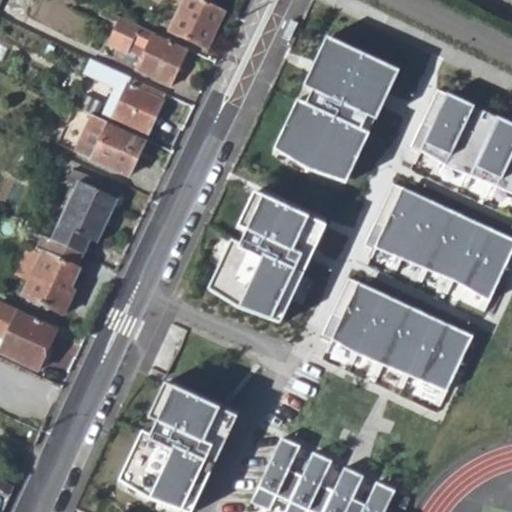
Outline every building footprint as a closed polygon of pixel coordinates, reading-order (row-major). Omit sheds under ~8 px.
[(206,49),(224,11),(209,4),(201,0),(168,0),(179,5),(168,30),(206,49)] [(152,35),(152,33),(120,17),(107,45),(126,53),(131,44),(145,49),(135,70),(170,86),(185,51),(152,35)] [(350,176),(371,133),(362,129),(369,115),(377,119),(401,70),(328,35),(305,85),(313,89),(307,103),(298,99),(278,142),(350,176)] [(146,133),(164,94),(121,74),(89,59),(83,73),(123,92),(111,118),(146,133)] [(313,89),(305,85),(298,99),(307,103),(313,89)] [(511,122),(441,88),(433,104),(443,109),(423,149),(444,161),(438,172),(444,174),(449,164),(469,174),(464,184),(469,186),(474,176),(494,186),(489,196),(495,198),(500,188),(511,194),(511,122)] [(74,151),(91,159),(107,125),(108,122),(92,115),(74,151)] [(362,129),(371,133),(377,119),(369,115),(362,129)] [(142,142),(107,125),(91,159),(126,176),(142,142)] [(75,185),(50,240),(81,254),(87,241),(95,243),(115,199),(98,191),(101,183),(71,169),(66,180),(75,185)] [(378,246),(457,279),(460,272),(472,277),(468,286),(492,300),(511,257),(511,237),(396,183),(388,199),(398,203),(378,246)] [(232,240),(211,283),(283,317),(304,273),(295,269),(311,237),(319,241),(327,225),(255,191),(247,207),(256,211),(247,230),(240,244),(232,240)] [(256,211),(247,207),(238,226),(247,230),(256,211)] [(295,269),(304,273),(319,241),(311,237),(295,269)] [(75,267),(81,254),(50,240),(44,253),(41,253),(21,295),(61,314),(71,294),(67,292),(78,270),(75,267)] [(28,277),(39,251),(29,246),(17,272),(28,277)] [(460,272),(457,279),(468,286),(472,277),(460,272)] [(352,298),(333,338),(353,350),(348,361),(354,364),(359,353),(379,363),(374,373),(379,376),(384,365),(404,374),(399,385),(405,388),(410,377),(441,391),(436,402),(442,405),(474,336),(349,278),(342,294),(352,298)] [(0,348),(0,353),(36,371),(54,330),(0,304),(0,336),(5,338),(0,348)] [(121,474),(194,508),(215,465),(206,461),(222,428),(230,432),(238,417),(165,382),(157,398),(166,402),(157,421),(151,435),(142,431),(121,474)] [(166,402),(157,398),(148,417),(157,421),(166,402)] [(206,461),(215,465),(228,437),(230,432),(222,428),(206,461)] [(283,437),(252,501),(271,509),(279,494),(291,500),(303,474),(291,468),(301,445),(283,437)] [(333,460),(314,451),(303,474),(291,500),(285,511),(308,511),(310,509),(316,511),(324,511),(335,489),(322,483),(333,460)] [(365,475),(346,466),(335,489),(324,511),(363,511),(367,504),(354,498),(365,475)] [(385,511),(396,490),(378,481),(367,504),(363,511),(385,511)]
